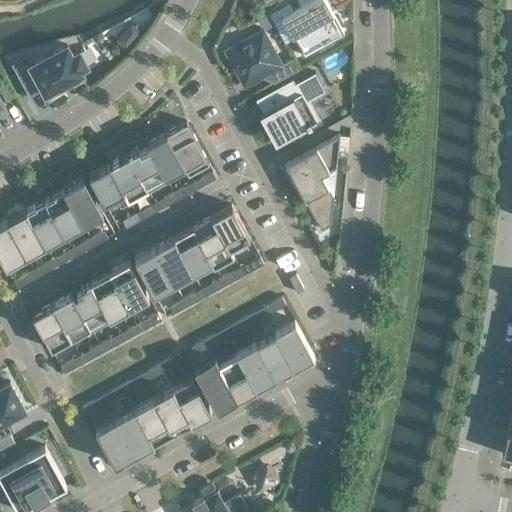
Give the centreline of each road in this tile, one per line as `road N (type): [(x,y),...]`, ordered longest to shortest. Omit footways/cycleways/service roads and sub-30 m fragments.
road 1 (residential): [(379,0),(375,168),(353,334)]
road 2 (residential): [(260,170),(0,308)]
road 3 (residential): [(102,498),(347,364)]
road 4 (residential): [(505,255),(457,496)]
road 5 (residential): [(0,312),(102,498)]
road 6 (residential): [(167,36),(84,112),(0,162)]
road 7 (residential): [(260,170),(353,334)]
road 8 (residential): [(167,36),(199,61),(260,170)]
road 9 (residential): [(347,364),(308,511)]
